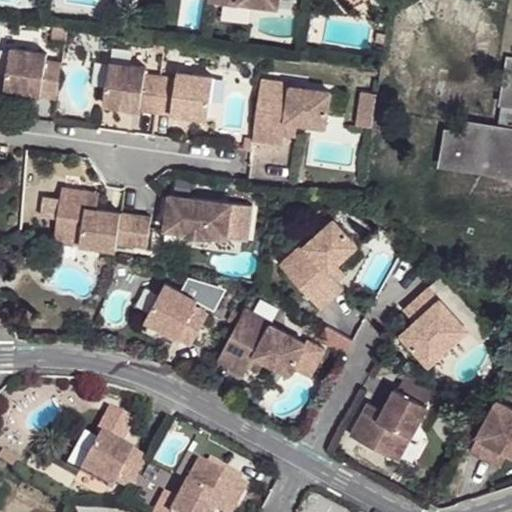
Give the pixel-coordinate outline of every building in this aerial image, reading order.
[(208,0),(208,6),(239,10),(239,7),(278,13),(279,0),(208,0)] [(57,97),(61,63),(46,61),(47,54),(10,48),(5,90),(57,97)] [(511,58),(508,58),(502,102),(511,103),(511,128),(498,127),(469,123),(466,136),(448,133),(443,165),(511,175),(511,58)] [(156,112),(161,77),(145,75),(146,68),(110,62),(104,104),(156,112)] [(156,112),(208,119),(214,77),(177,72),(176,79),(161,77),(156,112)] [(292,86),(261,82),(253,142),(284,146),(285,138),(287,125),(298,126),(325,130),(330,94),(292,89),(292,86)] [(511,103),(502,102),(498,127),(511,128),(511,103)] [(287,125),(285,138),(296,139),(298,126),(287,125)] [(88,193),(63,190),(55,243),(116,251),(116,250),(121,215),(96,211),(86,210),(88,193)] [(98,195),(88,193),(86,210),(96,211),(98,195)] [(234,205),(172,196),(167,231),(189,234),(188,237),(207,240),(207,237),(229,239),(234,205)] [(151,219),(121,215),(116,250),(146,254),(151,219)] [(303,244),(281,266),(323,310),(345,288),(339,282),(330,272),(338,264),(358,245),(333,219),(305,246),(303,244)] [(330,272),(339,282),(347,273),(338,264),(330,272)] [(160,291),(143,322),(189,346),(209,310),(177,292),(163,285),(160,291)] [(427,289),(407,308),(418,320),(414,325),(401,337),(430,366),(467,330),(456,318),(444,306),(427,289)] [(452,297),(444,306),(456,318),(464,311),(452,297)] [(274,322),(246,308),(217,362),(245,376),(249,368),(255,357),(265,362),(289,375),(307,344),(272,325),(274,322)] [(407,308),(403,313),(414,325),(418,320),(407,308)] [(7,309),(0,311),(0,323),(3,330),(14,326),(7,309)] [(255,357),(249,368),(259,374),(265,362),(255,357)] [(407,371),(398,386),(429,402),(437,387),(407,371)] [(398,386),(395,388),(383,407),(378,416),(363,409),(351,435),(398,460),(430,404),(398,386)] [(511,402),(498,395),(470,451),(494,464),(502,450),(508,453),(511,455),(511,402)] [(368,399),(363,409),(378,416),(383,407),(368,399)] [(77,468),(94,435),(84,430),(67,463),(77,468)] [(129,488),(145,457),(99,433),(79,469),(112,487),(115,481),(129,488)] [(502,450),(494,464),(500,468),(508,453),(502,450)] [(200,458),(170,511),(212,511),(215,508),(219,499),(234,507),(247,483),(200,458)] [(219,499),(215,508),(222,511),(231,511),(234,507),(219,499)]
